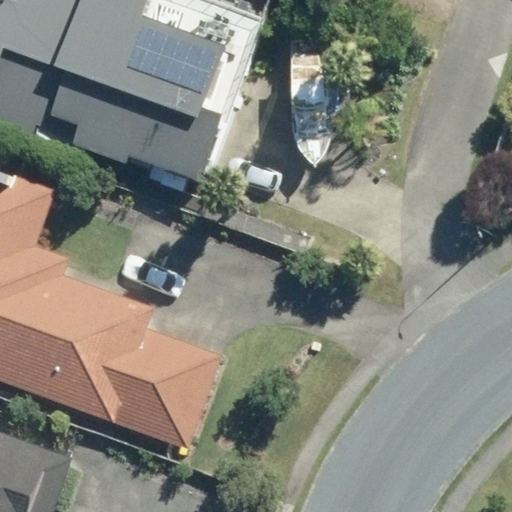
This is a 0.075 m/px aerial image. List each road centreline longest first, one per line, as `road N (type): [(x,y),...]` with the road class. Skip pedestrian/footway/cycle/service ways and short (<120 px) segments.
road 1 (residential): [(366,511),(441,397),(511,335)]
road 2 (unknown): [(407,329),(451,151)]
